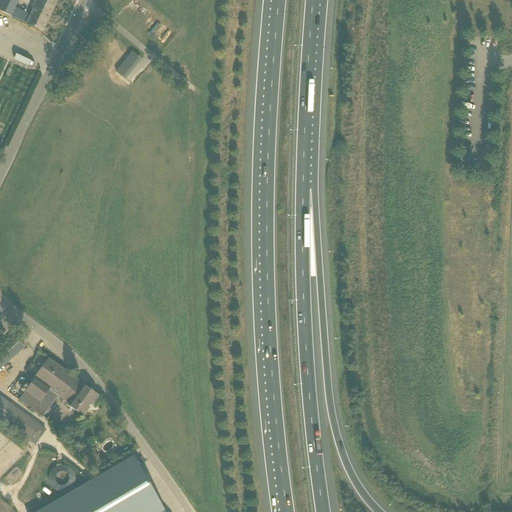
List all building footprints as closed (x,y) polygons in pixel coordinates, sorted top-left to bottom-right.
[(42,32),(56,1),(53,0),(36,0),(33,7),(34,8),(31,16),(15,8),(18,0),(0,0),(0,11),(11,17),(11,16),(27,24),(42,32)] [(131,51),(116,72),(126,80),(142,59),(131,51)] [(57,395),(62,399),(76,380),(49,359),(19,400),(42,417),(57,395)] [(98,396),(83,385),(84,385),(76,380),(62,399),(69,404),(68,406),(83,417),(98,396)] [(0,420),(34,446),(45,430),(0,396),(0,420)] [(166,511),(134,457),(38,511),(166,511)] [(77,484),(68,462),(46,471),(55,493),(77,484)]
